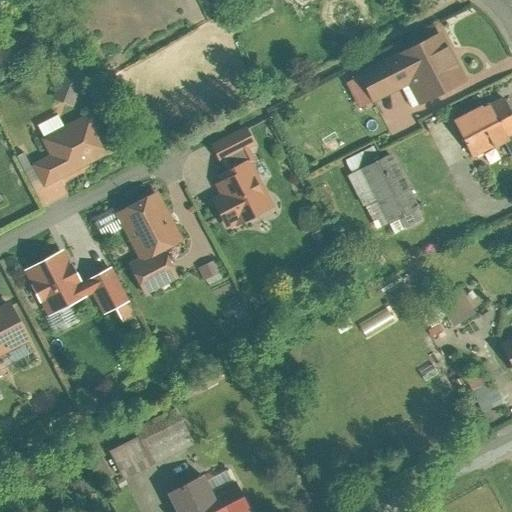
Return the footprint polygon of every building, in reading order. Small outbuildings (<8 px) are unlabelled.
[(416,104),(463,79),(437,30),(354,73),(370,103),(406,85),(416,104)] [(73,105),(83,73),(63,66),(52,98),(73,105)] [(511,122),(500,99),(449,125),(468,162),(495,148),(503,165),(511,160),(511,122)] [(41,137),(39,138),(48,154),(29,164),(40,185),(103,153),(84,115),(62,126),(56,113),(35,124),(41,137)] [(246,124),(209,142),(223,170),(209,177),(217,193),(206,198),(223,230),(270,205),(248,162),(253,160),(246,146),(255,142),(246,124)] [(372,226),(387,219),(394,233),(421,219),(388,152),(379,157),(372,144),(344,159),(350,171),(346,173),(372,226)] [(178,277),(162,246),(179,237),(154,189),(112,211),(137,258),(124,265),(141,296),(178,277)] [(61,254),(24,273),(44,314),(91,293),(101,313),(126,302),(109,272),(80,287),(61,254)] [(214,259),(198,267),(203,278),(219,270),(214,259)] [(440,298),(454,326),(479,314),(464,285),(440,298)] [(0,375),(4,373),(1,367),(27,354),(20,340),(23,339),(3,301),(0,302),(0,375)] [(120,309),(126,322),(138,315),(132,303),(120,309)] [(77,306),(50,316),(56,331),(83,321),(77,306)] [(352,306),(334,311),(341,330),(358,324),(352,306)] [(511,333),(498,341),(511,368),(511,333)] [(134,428),(138,435),(108,452),(122,479),(153,463),(154,464),(192,443),(172,407),(134,428)] [(161,492),(171,511),(241,511),(247,509),(226,468),(199,482),(195,474),(161,492)]
